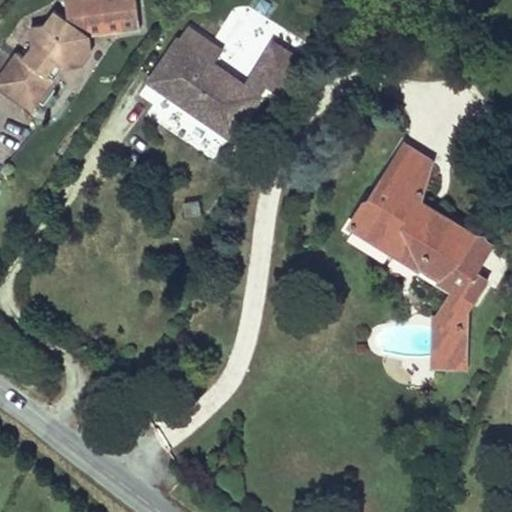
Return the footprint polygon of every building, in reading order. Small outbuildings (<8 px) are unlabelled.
[(60,69),(66,74),(86,70),(82,60),(82,52),(87,45),(143,33),(133,0),(77,0),(61,4),(66,28),(44,35),(35,39),(37,54),(28,65),(19,58),(0,83),(0,92),(32,118),(56,87),(50,82),(60,69)] [(44,35),(66,28),(55,20),(44,35)] [(99,55),(87,45),(82,52),(82,60),(86,70),(99,55)] [(254,104),(177,49),(159,74),(171,82),(159,98),(225,145),(254,104)] [(66,74),(60,69),(50,82),(56,87),(66,74)] [(171,82),(159,74),(148,90),(159,98),(171,82)] [(369,211),(395,162),(387,158),(361,206),(369,211)] [(422,177),(395,162),(369,211),(361,206),(357,214),(377,225),(372,236),(390,246),(386,253),(451,289),(435,319),(449,367),(488,355),(477,317),(468,311),(490,270),(478,264),(490,237),(460,221),(443,224),(427,214),(422,177)] [(377,225),(357,214),(347,233),(386,253),(390,246),(372,236),(377,225)]
